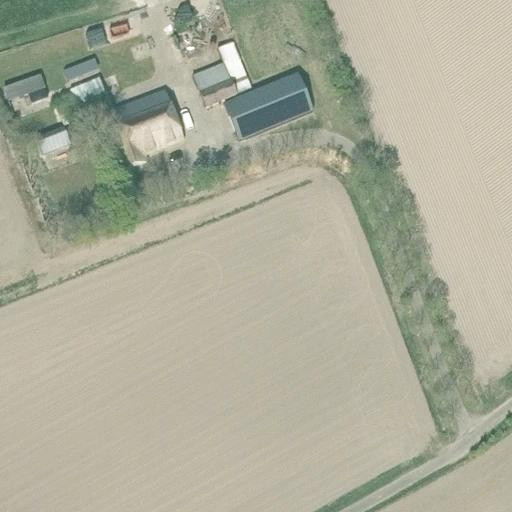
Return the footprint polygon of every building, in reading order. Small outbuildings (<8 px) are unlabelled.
[(223,67),(192,80),(205,111),(251,92),(232,45),(216,52),(223,67)] [(77,70),(64,75),(68,84),(81,79),(77,70)] [(41,78),(2,91),(7,105),(27,98),(31,108),(49,101),(41,78)] [(297,78),(223,107),(238,145),(312,115),(297,78)] [(63,129),(111,112),(99,82),(73,91),(74,93),(62,98),(65,106),(56,109),(63,129)] [(184,145),(167,95),(167,94),(166,94),(167,95),(114,113),(119,129),(108,133),(122,173),(147,165),(145,158),(183,145),(184,145)] [(62,132),(36,142),(41,157),(68,147),(62,132)] [(49,228),(53,237),(62,233),(58,224),(49,228)]
